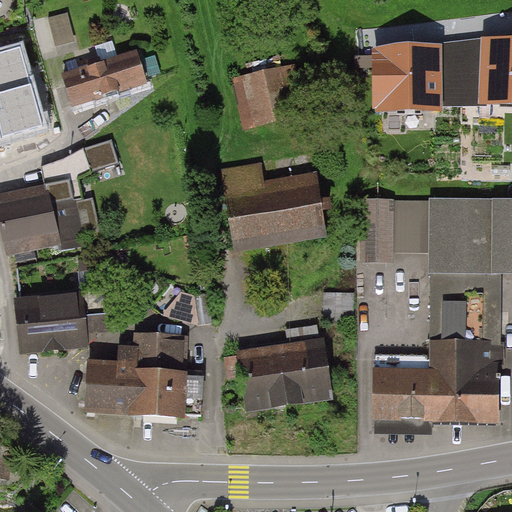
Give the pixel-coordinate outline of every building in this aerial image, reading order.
[(74,39),(67,15),(48,20),(55,44),(74,39)] [(46,132),(23,42),(0,47),(0,124),(5,143),(46,132)] [(511,44),(485,44),(482,107),(511,108),(511,44)] [(439,52),(375,53),(376,115),(440,114),(439,52)] [(139,60),(63,83),(72,113),(148,90),(139,60)] [(298,71),(237,83),(246,130),(307,118),(298,71)] [(329,239),(318,179),(265,189),(261,167),(219,174),(235,257),(329,239)] [(57,194),(0,205),(0,242),(3,259),(68,246),(57,194)] [(511,205),(366,206),(366,256),(430,256),(430,365),(377,365),(378,427),(496,427),(496,343),(502,343),(502,277),(511,277),(511,205)] [(326,320),(357,321),(358,291),(327,290),(326,320)] [(85,301),(15,307),(19,358),(89,352),(85,301)] [(137,374),(87,370),(84,411),(185,419),(191,342),(140,338),(137,374)] [(328,350),(238,362),(246,412),(335,399),(328,350)] [(12,450),(0,448),(0,479),(7,480),(12,450)]
